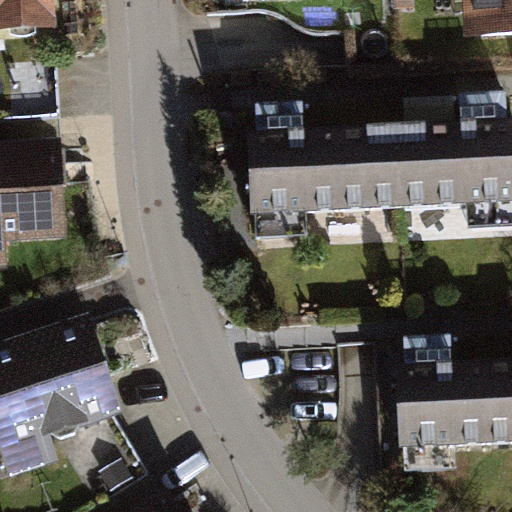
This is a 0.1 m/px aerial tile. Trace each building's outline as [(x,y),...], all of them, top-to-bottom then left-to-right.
[(0,0),(0,26),(53,23),(51,0),(0,0)] [(230,0),(231,8),(366,3),(366,0),(230,0)] [(511,0),(456,0),(457,35),(511,33),(511,0)] [(461,119),(394,123),(399,206),(468,202),(469,226),(511,223),(511,91),(484,93),(460,94),(461,119)] [(306,211),(399,206),(394,123),(306,128),(304,107),(271,109),(249,110),(256,237),(308,234),(306,211)] [(66,147),(0,148),(0,262),(10,262),(10,228),(68,229),(64,180),(66,147)] [(91,327),(0,354),(0,462),(3,472),(63,453),(54,426),(116,407),(91,327)] [(454,336),(400,336),(402,445),(511,443),(511,360),(455,361),(454,336)] [(172,511),(160,495),(135,511),(172,511)]
